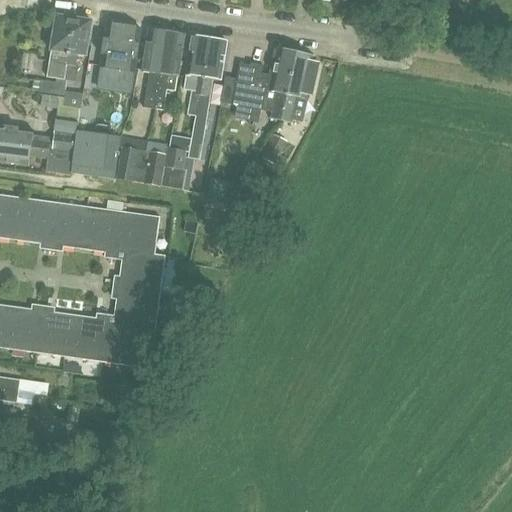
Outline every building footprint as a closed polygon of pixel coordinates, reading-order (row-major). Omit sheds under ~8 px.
[(63,96),(66,81),(67,76),(65,75),(69,55),(67,54),(70,36),(72,36),(75,20),(55,16),(45,78),(56,79),(55,84),(41,82),(39,92),(63,96)] [(65,75),(67,76),(66,81),(76,82),(78,67),(75,66),(77,56),(85,57),(91,22),(75,20),(72,36),(70,36),(67,54),(69,55),(65,75)] [(99,67),(96,90),(114,93),(117,70),(123,27),(106,24),(99,67)] [(117,70),(114,93),(130,95),(134,72),(140,30),(123,27),(117,70)] [(142,71),(151,73),(145,109),(154,110),(155,104),(156,98),(166,34),(148,31),(142,71)] [(154,110),(162,112),(165,90),(175,92),(184,37),(166,34),(156,98),(155,104),(154,110)] [(191,92),(188,115),(196,116),(201,97),(208,40),(191,38),(183,91),(191,92)] [(194,125),(191,140),(203,142),(203,140),(205,127),(208,113),(210,96),(213,80),(220,81),(226,43),(209,40),(201,97),(196,116),(194,125)] [(280,122),(295,55),(278,51),(277,53),(273,52),(267,78),(261,77),(262,69),(249,66),(248,69),(238,66),(235,82),(230,105),(271,112),(270,120),(280,122)] [(295,55),(280,122),(290,125),(296,98),(304,100),(308,100),(308,97),(309,97),(313,78),(317,61),(313,60),(313,59),(295,55)] [(224,80),(220,103),(230,105),(235,82),(224,80)] [(66,95),(66,99),(65,105),(79,107),(80,97),(66,95)] [(74,137),(79,107),(65,105),(66,99),(58,98),(53,138),(32,135),(32,131),(0,126),(0,144),(71,154),(74,137)] [(73,155),(70,174),(114,180),(121,138),(77,132),(73,155)] [(285,143),(273,137),(261,160),(274,166),(285,143)] [(70,175),(70,174),(73,155),(71,154),(0,144),(0,162),(28,166),(29,156),(47,159),(46,172),(70,175)] [(145,150),(130,147),(122,146),(116,179),(139,183),(145,150)] [(168,149),(161,187),(182,191),(185,172),(182,171),(186,153),(169,149),(168,149)] [(160,187),(160,186),(166,154),(145,150),(139,183),(160,187)] [(239,184),(225,181),(222,197),(235,200),(239,184)] [(0,239),(25,243),(28,223),(18,221),(21,201),(21,199),(0,195),(0,239)] [(28,223),(25,243),(45,245),(44,250),(51,251),(58,203),(41,201),(21,199),(21,201),(18,221),(28,223)] [(58,203),(51,251),(59,252),(59,247),(88,251),(92,229),(82,228),(85,209),(85,207),(76,206),(58,203)] [(109,254),(109,259),(117,260),(118,251),(123,212),(85,207),(85,209),(82,228),(92,229),(88,251),(109,254)] [(134,213),(123,212),(118,251),(126,252),(125,261),(141,263),(143,254),(155,256),(160,216),(134,213)] [(186,220),(184,233),(195,235),(198,223),(186,220)] [(113,288),(161,293),(164,266),(162,265),(163,257),(155,256),(143,254),(141,263),(125,261),(122,260),(119,281),(114,280),(113,288)] [(157,322),(161,293),(113,288),(112,295),(117,295),(114,316),(117,317),(134,319),(132,327),(144,329),(153,330),(155,322),(157,322)] [(1,326),(4,306),(0,305),(0,349),(8,350),(8,348),(11,328),(1,326)] [(44,307),(37,306),(36,311),(4,306),(1,326),(11,328),(8,348),(8,350),(37,354),(44,307)] [(73,359),(73,356),(76,337),(66,335),(69,315),(51,312),(51,308),(44,307),(37,354),(53,356),(73,359)] [(95,318),(69,315),(66,335),(76,337),(73,356),(73,359),(103,362),(108,324),(109,315),(101,314),(101,319),(95,318)] [(139,367),(144,329),(132,327),(134,319),(117,317),(116,325),(108,324),(103,362),(139,367)] [(0,389),(9,391),(18,392),(47,396),(49,385),(0,378),(0,389)] [(18,392),(9,391),(0,389),(0,401),(16,404),(18,392)] [(142,407),(153,410),(156,410),(160,392),(146,389),(142,407)] [(0,410),(0,424),(15,426),(17,412),(0,410)] [(117,437),(91,432),(89,444),(115,448),(117,437)] [(128,439),(123,448),(134,453),(139,444),(128,439)]
